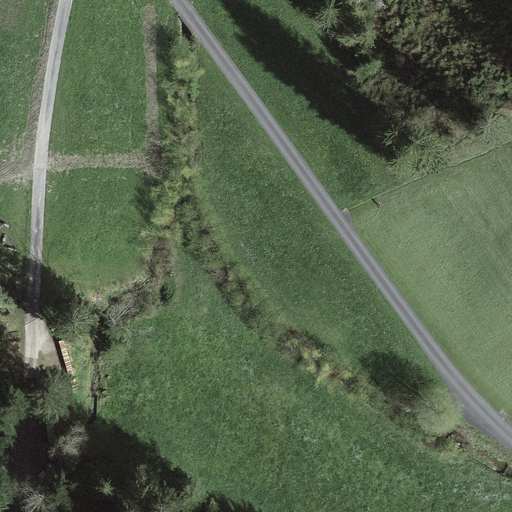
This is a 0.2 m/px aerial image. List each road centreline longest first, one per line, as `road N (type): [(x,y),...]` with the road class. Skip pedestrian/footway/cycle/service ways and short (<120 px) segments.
road 1 (track): [(178,0),(426,345),(511,444)]
road 2 (track): [(66,0),(39,172),(27,415)]
